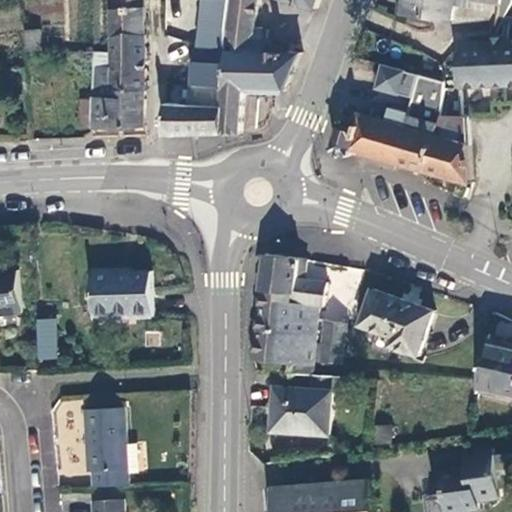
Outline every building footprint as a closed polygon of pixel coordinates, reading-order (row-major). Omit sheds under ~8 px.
[(146,36),(143,0),(111,0),(111,39),(146,36)] [(229,49),(231,2),(204,0),(201,48),(229,49)] [(299,2),(318,8),(320,0),(231,0),(232,1),(258,7),(259,0),(277,0),(277,2),(296,9),(299,2)] [(454,0),(404,0),(403,14),(451,21),(454,0)] [(246,91),(287,92),(304,54),(267,53),(270,29),(255,29),(258,7),(232,1),(231,2),(229,49),(226,91),(246,91)] [(42,30),(25,31),(26,52),(43,50),(42,30)] [(147,92),(146,36),(111,39),(111,54),(95,53),(94,93),(147,92)] [(511,40),(457,43),(459,89),(511,86),(511,40)] [(166,136),(224,134),(226,91),(229,49),(201,48),(199,86),(194,86),(193,105),(168,104),(166,136)] [(4,50),(6,65),(17,64),(16,49),(4,50)] [(377,87),(414,96),(420,73),(383,64),(377,87)] [(420,73),(414,96),(407,124),(404,123),(396,162),(428,170),(438,133),(443,111),(446,80),(420,73)] [(224,134),(243,133),(246,91),(226,91),(224,134)] [(146,127),(147,92),(94,93),(94,100),(93,130),(146,127)] [(93,130),(94,100),(82,100),(81,129),(93,130)] [(353,150),(396,162),(404,123),(363,112),(359,130),(353,150)] [(450,137),(472,143),(470,119),(450,119),(450,137)] [(353,150),(359,130),(340,125),(337,133),(334,133),(333,137),(337,138),(337,151),(350,155),(353,150)] [(450,137),(438,133),(428,170),(473,184),(472,143),(450,137)] [(265,254),(261,289),(294,291),(295,277),(304,278),(306,260),(306,258),(265,254)] [(117,272),(117,269),(92,270),(94,319),(154,317),(153,271),(133,272),(117,272)] [(0,272),(0,315),(22,313),(18,271),(0,272)] [(328,282),(304,278),(295,277),(294,291),(293,301),(320,305),(324,306),(328,282)] [(360,324),(393,336),(390,345),(418,355),(435,310),(372,288),(360,324)] [(261,289),(254,357),(284,361),(283,372),(311,375),(313,374),(314,365),(315,361),(316,343),(320,305),(293,301),(294,291),(261,289)] [(55,320),(39,321),(41,360),(56,359),(55,320)] [(315,361),(342,364),(347,323),(325,320),(322,343),(316,343),(315,361)] [(511,344),(489,339),(480,378),(478,388),(511,395),(511,344)] [(338,392),(339,376),(313,374),(311,375),(310,388),(275,386),(272,431),(330,435),(333,392),(338,392)] [(95,487),(130,485),(125,408),(86,410),(88,445),(93,445),(95,472),(95,487)] [(386,429),(374,428),(373,443),(385,444),(386,429)] [(445,511),(467,511),(479,511),(478,502),(500,499),(494,449),(465,454),(467,469),(431,473),(434,495),(444,493),(445,511)] [(273,511),(373,511),(371,479),(271,486),(273,511)] [(125,511),(125,500),(94,502),(94,511),(125,511)]
